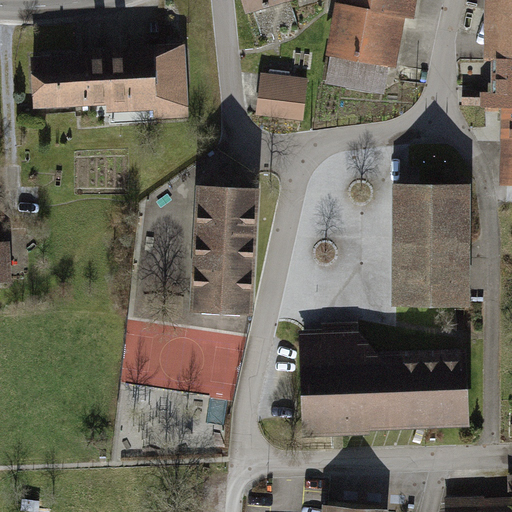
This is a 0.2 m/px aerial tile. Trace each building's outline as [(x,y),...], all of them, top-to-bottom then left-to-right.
[(340,0),(331,51),(390,62),(402,0),(340,0)] [(511,0),(483,0),(483,96),(500,96),(500,188),(511,188),(511,0)] [(179,46),(30,54),(32,107),(105,103),(105,112),(153,109),(153,115),(183,114),(179,46)] [(263,76),(258,112),(294,116),(298,80),(263,76)] [(256,190),(201,187),(195,309),(249,311),(256,190)] [(398,188),(397,301),(466,302),(466,188),(398,188)] [(0,282),(9,282),(7,246),(0,246),(0,282)] [(360,334),(306,336),(307,390),(305,393),(306,429),(346,428),(346,424),(466,420),(464,354),(374,357),(360,334)]
